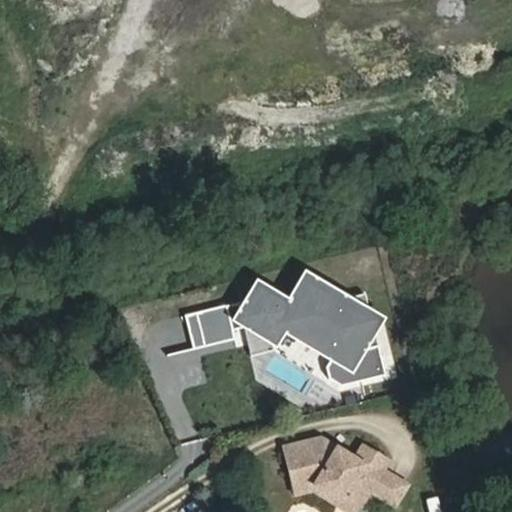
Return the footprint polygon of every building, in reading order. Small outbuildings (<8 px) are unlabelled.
[(321,308),(330,291),(314,281),(304,298),(321,308)] [(244,330),(251,328),(270,338),(277,326),(331,359),(325,368),(328,380),(340,387),(385,376),(364,294),(343,299),(330,291),(321,308),(304,298),(295,293),(288,304),(273,295),(244,302),(245,303),(226,307),(226,306),(184,316),(194,351),(232,342),(235,340),(233,333),(244,330)] [(274,352),(270,338),(251,328),(244,330),(251,357),(274,352)] [(383,470),(389,461),(363,445),(355,459),(321,438),(283,447),(291,480),(312,476),(319,480),(315,487),(342,503),(348,493),(363,503),(370,492),(383,470)] [(395,507),(408,485),(383,470),(370,492),(395,507)] [(315,487),(319,480),(312,476),(291,480),(295,495),(313,491),(347,511),(357,511),(363,503),(348,493),(342,503),(315,487)]
